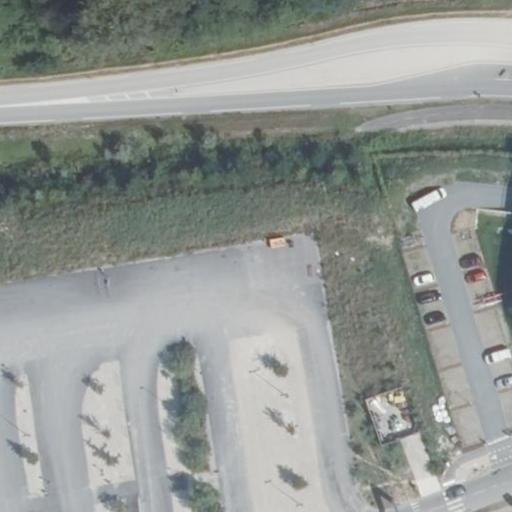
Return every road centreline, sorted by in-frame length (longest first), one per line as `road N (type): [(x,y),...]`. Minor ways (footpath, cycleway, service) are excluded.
road 1 (tertiary): [(511,34),(405,35),(0,105)]
road 2 (tertiary): [(0,109),(132,109),(511,81)]
road 3 (unknown): [(131,342),(158,511)]
